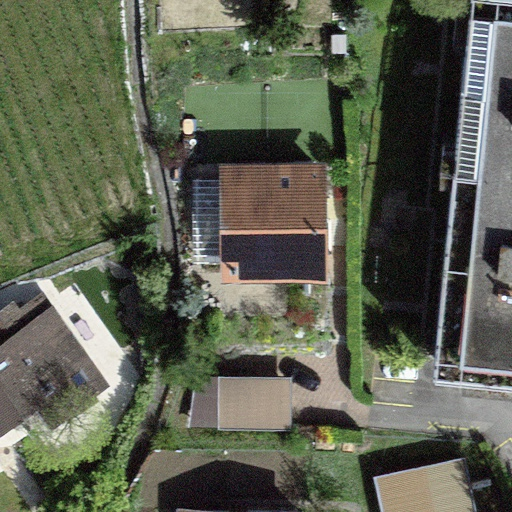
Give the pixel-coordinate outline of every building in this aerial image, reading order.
[(511,0),(469,0),(453,158),(511,163),(511,0)] [(511,163),(453,158),(433,360),(511,367),(511,163)] [(317,166),(227,168),(228,267),(241,266),(251,275),(280,275),(289,266),(318,265),(317,166)] [(0,341),(0,422),(35,397),(50,418),(103,380),(41,292),(16,310),(26,324),(0,341)] [(220,423),(277,424),(278,375),(220,375),(220,423)] [(468,511),(459,464),(395,477),(402,510),(428,504),(429,511),(468,511)]
